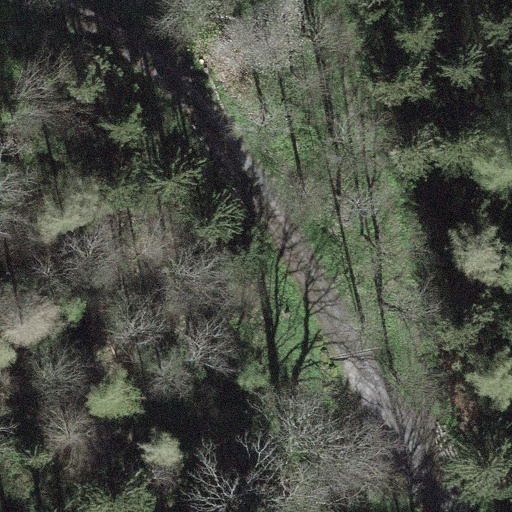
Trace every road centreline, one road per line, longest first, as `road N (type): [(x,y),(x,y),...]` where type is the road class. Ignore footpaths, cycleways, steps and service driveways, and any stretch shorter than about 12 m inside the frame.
road 1 (track): [(457,511),(423,456),(341,357),(236,164),(151,67),(40,0)]
road 2 (track): [(327,0),(375,165),(423,456)]
